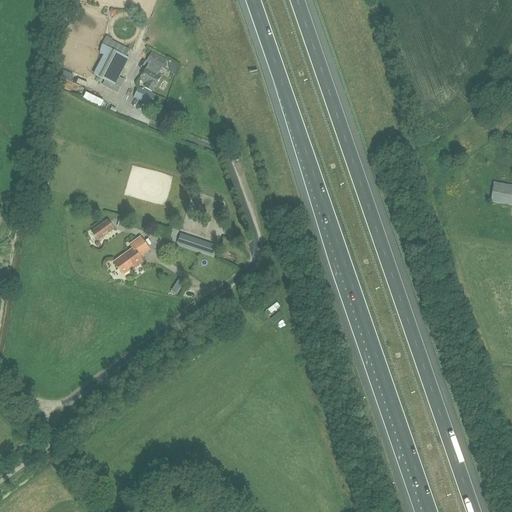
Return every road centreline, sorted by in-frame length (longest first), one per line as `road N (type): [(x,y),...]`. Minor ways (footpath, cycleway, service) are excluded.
road 1 (motorway): [(254,0),(429,511)]
road 2 (motorway): [(473,511),(299,0)]
road 3 (unclassified): [(40,413),(121,363),(256,257),(226,158),(131,115)]
road 4 (track): [(249,511),(181,465),(140,492),(109,496),(55,439)]
